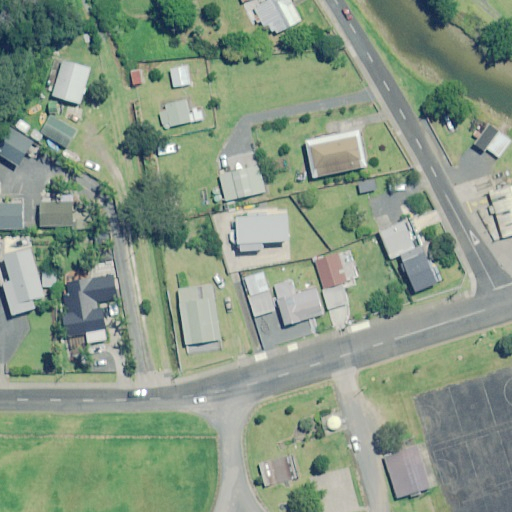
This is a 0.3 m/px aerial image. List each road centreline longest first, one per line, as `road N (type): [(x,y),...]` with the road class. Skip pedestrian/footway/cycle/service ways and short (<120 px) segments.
road 1 (tertiary): [(502,306),(230,389),(174,398),(0,398)]
road 2 (residential): [(336,0),(426,152),(502,306)]
